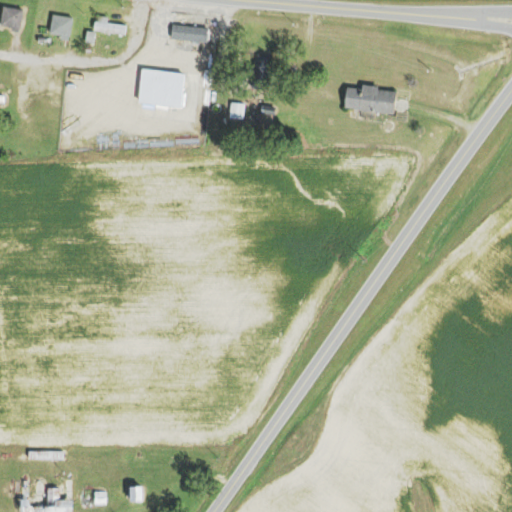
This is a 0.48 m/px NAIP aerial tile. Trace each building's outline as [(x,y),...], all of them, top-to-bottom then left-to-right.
[(19,8),(0,5),(0,26),(17,28),(19,8)] [(66,38),(70,16),(50,13),(46,34),(66,38)] [(168,38),(204,40),(205,26),(168,24),(168,38)] [(269,84),(270,56),(253,55),(252,66),(244,66),(243,75),(249,75),(249,84),(269,84)] [(138,67),(133,101),(179,106),(183,72),(138,67)] [(341,108),(390,111),(391,88),(359,86),(359,87),(342,86),(341,108)] [(137,485),(124,485),(124,500),(137,500),(137,485)] [(44,499),(18,498),(17,511),(67,511),(68,499),(56,499),(56,487),(44,487),(44,499)]
